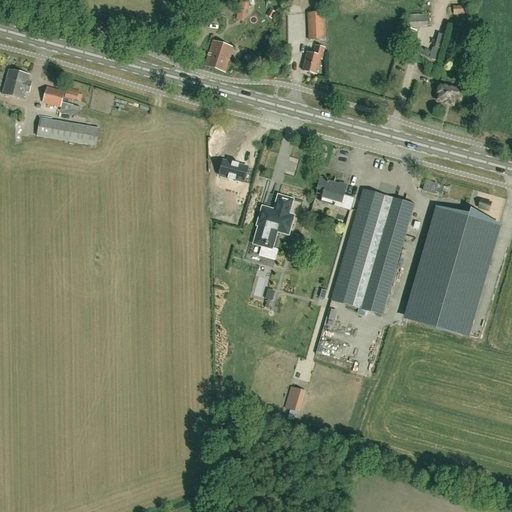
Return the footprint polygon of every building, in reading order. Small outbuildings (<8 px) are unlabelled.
[(453,15),(465,14),(465,6),(453,7),(453,15)] [(238,20),(246,22),(249,12),(241,10),(238,20)] [(274,14),(269,10),(265,16),(270,19),(274,14)] [(308,14),(309,40),(324,40),(323,13),(308,14)] [(408,29),(427,27),(426,14),(407,16),(408,29)] [(225,73),(233,48),(212,41),(205,66),(225,73)] [(307,53),(302,71),(316,75),(320,59),(322,60),(325,48),(315,46),(313,55),(307,53)] [(442,78),(446,63),(439,61),(437,67),(432,66),(432,69),(429,68),(431,78),(437,80),(438,77),(442,78)] [(29,93),(32,83),(28,82),(29,76),(9,71),(3,95),(23,100),(25,92),(29,93)] [(460,99),(462,92),(438,86),(436,95),(438,95),(437,101),(445,103),(444,104),(453,106),(455,98),(460,99)] [(78,116),(80,108),(62,103),(65,92),(47,87),(42,103),(60,109),(59,111),(78,116)] [(81,102),(82,96),(78,95),(79,91),(67,88),(64,98),(81,102)] [(96,146),(99,129),(40,118),(37,136),(96,146)] [(222,151),(242,156),(247,133),(227,129),(222,151)] [(340,150),(338,164),(351,166),(353,152),(340,150)] [(219,176),(235,180),(243,183),(247,167),(223,161),(223,163),(219,176)] [(323,192),(322,199),(329,201),(328,205),(350,212),(351,210),(354,199),(343,196),(346,187),(339,185),(320,180),(317,190),(323,192)] [(342,262),(335,287),(331,301),(358,310),(366,312),(382,316),(413,205),(376,194),(376,196),(362,193),(357,212),(342,262)] [(260,255),(275,259),(277,250),(273,249),(278,232),(289,235),(294,217),(289,216),(293,201),(278,197),(274,212),(262,209),(257,227),(259,227),(254,245),(262,247),(260,255)] [(438,210),(408,319),(468,335),(498,226),(438,210)] [(338,322),(340,312),(333,310),(331,320),(338,322)] [(344,336),(346,326),(333,324),(331,333),(344,336)] [(298,411),(304,393),(293,390),(288,408),(298,411)]
